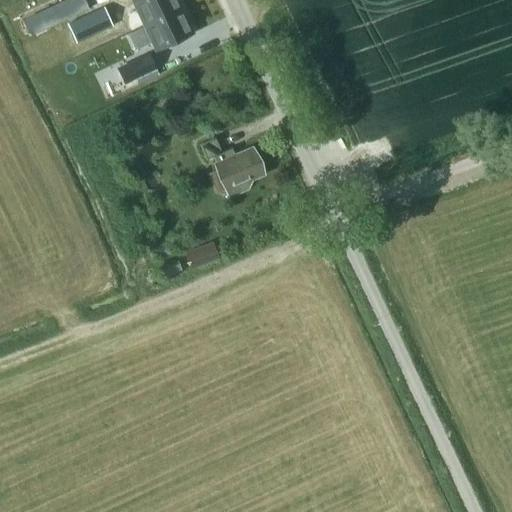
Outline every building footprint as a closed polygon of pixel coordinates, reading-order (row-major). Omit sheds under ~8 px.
[(88,10),(83,0),(67,0),(48,9),(44,11),(40,13),(36,15),(25,19),(32,35),(43,31),(47,29),(52,27),(56,25),(88,10)] [(177,0),(131,0),(143,26),(181,8),(177,0)] [(104,7),(68,24),(76,42),(112,26),(104,7)] [(181,8),(143,26),(155,52),(194,34),(181,8)] [(156,71),(148,55),(117,70),(125,85),(156,71)] [(211,140),(196,147),(203,162),(209,159),(213,166),(212,166),(224,192),(226,197),(224,198),(225,199),(247,189),(247,187),(246,188),(249,180),(252,179),(261,175),(257,166),(256,166),(248,149),(232,157),(228,150),(217,154),(211,140)] [(220,259),(213,242),(185,253),(192,270),(220,259)] [(173,274),(169,264),(158,269),(162,278),(173,274)]
